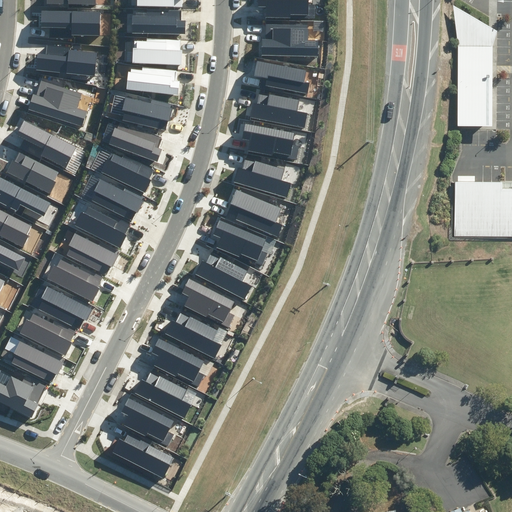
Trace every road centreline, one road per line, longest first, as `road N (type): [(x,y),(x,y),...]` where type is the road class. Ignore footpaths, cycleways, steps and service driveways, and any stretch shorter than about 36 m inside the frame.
road 1 (secondary): [(245,511),(358,288),(404,117),(413,0)]
road 2 (residential): [(48,469),(195,194),(215,107),(224,0)]
